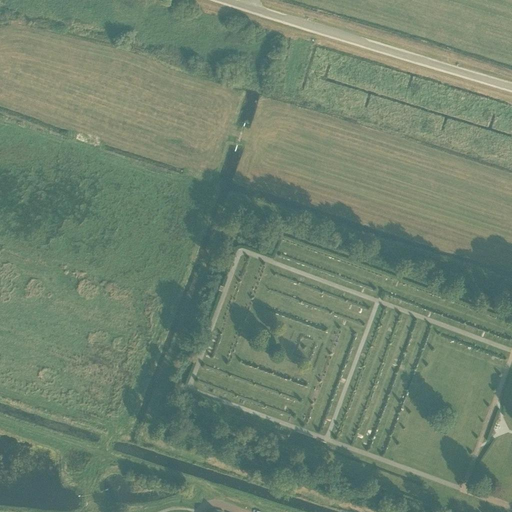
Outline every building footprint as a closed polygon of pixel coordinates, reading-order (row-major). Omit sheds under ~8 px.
[(92,65),(74,59),(70,70),(89,76),(92,65)] [(89,76),(70,70),(66,82),(85,87),(89,76)] [(155,85),(136,79),(132,90),(151,96),(155,85)] [(85,87),(66,82),(63,93),(81,99),(85,87)] [(151,96),(132,90),(129,102),(147,107),(151,96)] [(81,99),(63,93),(59,104),(78,110),(81,99)] [(147,107),(129,102),(125,113),(144,119),(147,107)] [(204,121),(208,106),(195,102),(190,116),(183,114),(179,125),(184,127),(180,138),(197,144),(205,121),(204,121)] [(144,119),(125,113),(122,124),(140,130),(144,119)] [(110,185),(105,201),(112,203),(114,196),(136,203),(141,188),(133,185),(133,184),(132,184),(132,185),(128,184),(129,183),(128,183),(127,184),(119,181),(117,188),(110,185)] [(167,196),(153,191),(150,200),(149,199),(147,206),(148,206),(148,208),(144,207),(140,219),(149,222),(150,216),(159,219),(162,211),(163,212),(166,204),(164,204),(167,196)] [(0,211),(0,229),(2,223),(8,224),(11,215),(0,211)] [(20,219),(13,242),(24,245),(31,223),(20,219)] [(31,223),(24,245),(36,249),(43,227),(31,223)] [(54,226),(51,235),(56,237),(51,254),(62,257),(71,232),(54,226)] [(71,232),(62,257),(74,261),(78,247),(84,249),(89,235),(83,233),(82,235),(71,232)] [(95,245),(88,266),(101,270),(107,249),(95,245)] [(107,249),(101,270),(113,274),(119,253),(107,249)] [(110,330),(105,343),(112,345),(113,342),(129,347),(136,324),(120,319),(116,332),(110,330)] [(1,341),(0,342),(0,369),(4,370),(9,353),(15,355),(18,346),(1,341)] [(22,341),(15,363),(22,365),(19,375),(30,379),(38,356),(26,352),(29,343),(22,341)] [(38,356),(30,379),(42,383),(45,372),(52,374),(59,352),(52,350),(49,360),(38,356)] [(60,358),(55,372),(61,374),(57,388),(68,391),(76,368),(64,364),(66,359),(60,358)] [(76,368),(68,391),(81,395),(85,383),(89,384),(93,373),(76,368)]
